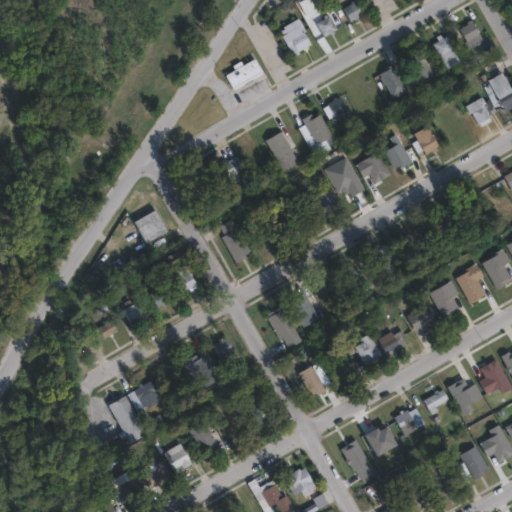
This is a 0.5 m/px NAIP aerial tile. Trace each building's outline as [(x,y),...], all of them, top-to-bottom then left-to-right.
[(365,13),(353,21),(345,9),(358,1),(365,13)] [(339,29),(326,36),(319,24),(332,16),(339,29)] [(484,38),(469,46),(465,39),(467,37),(460,25),(468,21),(467,19),(471,16),(484,38)] [(312,44),(294,54),(284,36),(302,26),(312,44)] [(458,52),(445,60),(434,40),(447,32),(458,52)] [(431,63),(415,72),(407,57),(423,48),(431,63)] [(254,56),(263,71),(235,87),(226,72),(236,67),(233,63),(241,58),(243,62),(254,56)] [(403,80),(390,87),(382,74),(390,70),(389,68),(394,64),(403,80)] [(511,83),(511,101),(505,105),(488,77),(503,68),(511,83)] [(349,105),(337,112),(336,111),(331,114),(326,105),(331,102),(329,99),(342,92),(349,105)] [(481,94),(484,100),(489,98),(495,109),(489,112),(490,114),(478,121),(471,109),(469,110),(465,104),(481,94)] [(312,111),(314,116),(321,112),(333,133),(317,143),(302,117),(312,111)] [(437,145),(424,153),(422,150),(417,153),(411,142),(417,139),(413,134),(427,126),(437,145)] [(297,163),(282,171),(265,140),(281,132),(297,163)] [(412,162),(400,168),(397,163),(391,166),(382,150),(393,144),(389,136),(396,133),(412,162)] [(373,145),(389,174),(372,182),(368,173),(362,177),(352,159),(363,153),(362,150),(373,145)] [(244,165),(221,177),(214,164),(236,151),(244,165)] [(511,193),(511,170),(502,176),(511,193)] [(328,187),(335,200),(325,206),(326,208),(313,216),(304,199),(317,191),(318,193),(328,187)] [(169,232),(147,244),(135,222),(156,209),(169,232)] [(454,233),(442,240),(431,222),(438,217),(437,215),(442,212),(454,233)] [(252,253),(234,263),(218,235),(221,233),(218,227),(233,219),(252,253)] [(425,243),(412,250),(404,236),(417,229),(425,243)] [(394,267),(387,271),(376,252),(388,245),(395,258),(390,261),(394,267)] [(511,274),(511,276),(497,285),(483,259),(499,251),(498,249),(503,246),(511,258),(505,262),(511,274)] [(486,292),(471,301),(455,272),(476,260),(483,273),(478,276),(486,292)] [(199,288),(192,292),(191,289),(185,293),(172,272),(184,265),(199,288)] [(364,281),(352,288),(343,272),(355,265),(364,281)] [(460,306),(445,314),(430,288),(452,278),(459,290),(452,294),(460,306)] [(335,279),(319,280),(321,301),(337,300),(335,279)] [(171,300),(159,308),(150,295),(163,287),(171,300)] [(320,319),(304,329),(290,305),(306,295),(320,319)] [(428,325),(417,330),(406,312),(429,298),(438,315),(426,322),(428,325)] [(147,317),(142,320),(140,318),(132,323),(124,309),(138,301),(147,317)] [(288,321),(275,328),(267,315),(280,307),(288,321)] [(112,320),(113,321),(119,330),(107,339),(100,328),(112,320)] [(402,327),(410,341),(402,346),(400,343),(395,345),(396,348),(393,350),(391,347),(386,350),(377,335),(384,331),(386,334),(389,333),(390,334),(402,327)] [(380,360),(374,363),(372,361),(367,364),(357,347),(365,342),(362,338),(370,334),(383,355),(378,358),(380,360)] [(235,351),(221,359),(214,346),(227,338),(235,351)] [(498,356),(511,379),(511,352),(510,354),(508,350),(498,356)] [(195,354),(198,360),(202,357),(216,382),(199,392),(182,361),(195,354)] [(497,359),(511,384),(511,389),(504,394),(501,388),(488,396),(480,382),(487,378),(481,367),(497,358),(497,359)] [(314,366),(329,392),(320,397),(316,389),(311,392),(301,373),(314,366)] [(444,385),(463,375),(468,384),(472,381),(480,394),(468,401),(472,408),(461,414),(444,385)] [(151,379),(160,396),(135,409),(126,392),(151,379)] [(439,410),(433,414),(425,400),(443,389),(449,399),(437,407),(439,410)] [(145,428),(128,438),(106,400),(123,390),(145,428)] [(271,413),(258,422),(250,408),(263,400),(271,413)] [(416,408),(425,424),(406,435),(395,416),(400,413),(400,412),(404,410),(405,411),(408,409),(409,412),(416,408)] [(217,443),(211,447),(210,445),(207,447),(205,443),(197,447),(185,427),(201,417),(217,443)] [(511,419),(511,441),(503,425),(511,419)] [(496,462),(511,452),(511,450),(496,423),(487,429),(490,435),(477,443),(484,455),(490,452),(496,462)] [(178,439),(190,460),(182,465),(179,460),(171,464),(162,449),(178,439)] [(340,447),(357,480),(373,471),(356,439),(340,447)] [(486,473),(474,480),(459,454),(475,445),(487,466),(483,469),(486,473)] [(167,471),(146,482),(141,473),(154,466),(151,460),(159,456),(167,471)] [(304,464),(315,485),(302,492),(299,487),(292,491),(282,474),(298,464),(299,466),(304,464)] [(442,467),(445,474),(449,472),(459,487),(442,498),(440,494),(434,497),(423,479),(442,467)] [(136,475),(146,490),(138,495),(135,490),(122,498),(115,487),(120,484),(117,480),(125,476),(128,480),(136,475)] [(280,495),(267,502),(260,489),(268,484),(267,482),(272,479),(280,495)] [(427,504),(414,511),(405,496),(417,489),(427,504)] [(327,500),(307,511),(303,505),(313,499),(311,495),(322,490),(327,500)]
